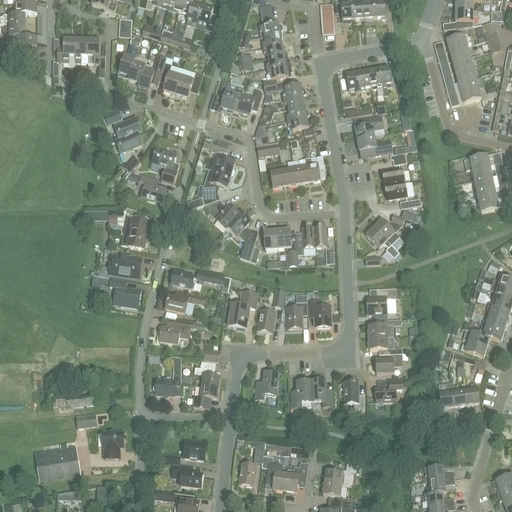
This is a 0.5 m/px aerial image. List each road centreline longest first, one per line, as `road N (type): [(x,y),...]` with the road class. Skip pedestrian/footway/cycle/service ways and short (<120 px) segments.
road 1 (residential): [(342,213),(273,217),(256,197),(245,139),(125,102),(108,81),(109,21),(60,10),(61,0)]
road 2 (tertiary): [(228,423),(238,364),(344,354),(351,344),(342,213)]
road 3 (residential): [(142,420),(145,328),(179,199)]
road 4 (residential): [(419,40),(451,133),(511,147)]
road 5 (tertiary): [(342,213),(321,61)]
road 6 (unclassified): [(482,511),(477,474),(511,372)]
